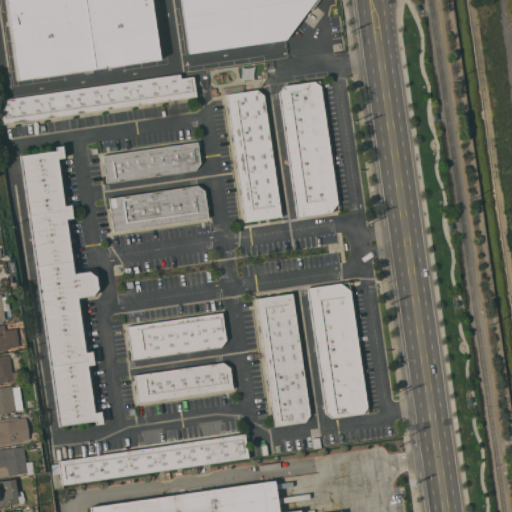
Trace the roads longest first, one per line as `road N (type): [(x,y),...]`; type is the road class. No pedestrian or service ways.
road 1 (primary): [(448,511),(408,232)]
road 2 (primary): [(408,232),(373,3)]
